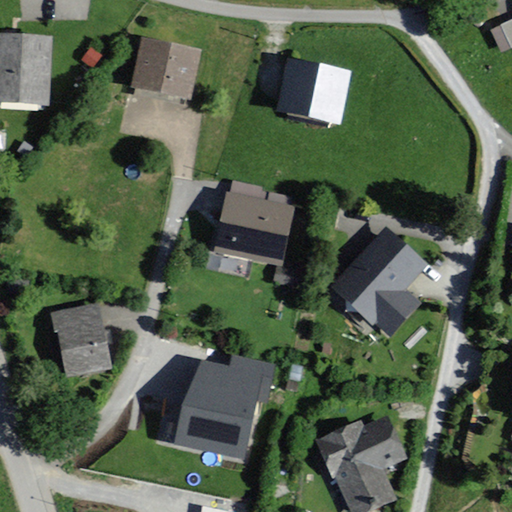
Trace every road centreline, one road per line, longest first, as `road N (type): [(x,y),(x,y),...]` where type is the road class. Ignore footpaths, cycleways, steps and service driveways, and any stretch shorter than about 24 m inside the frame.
road 1 (residential): [(405,15),(488,123),(498,158),(419,511)]
road 2 (residential): [(405,15),(296,16),(179,0)]
